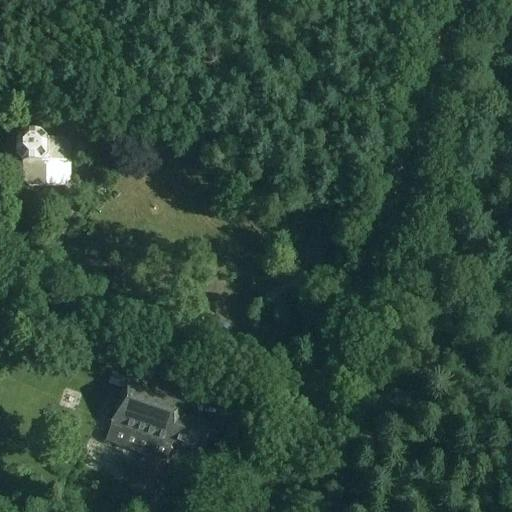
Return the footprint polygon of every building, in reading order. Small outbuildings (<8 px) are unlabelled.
[(47,141),(41,135),(23,135),(17,141),(17,159),(24,165),(24,183),(30,189),(65,188),(71,182),(70,147),(64,141),(47,141)] [(314,210),(315,201),(303,199),(302,208),(314,210)] [(322,272),(335,232),(337,225),(327,222),(320,219),(305,267),(322,272)] [(0,259),(0,269),(14,274),(18,265),(0,259)] [(204,455),(213,427),(182,416),(189,395),(130,375),(111,427),(113,428),(108,444),(142,455),(130,490),(156,499),(164,476),(162,476),(173,444),(204,455)]
